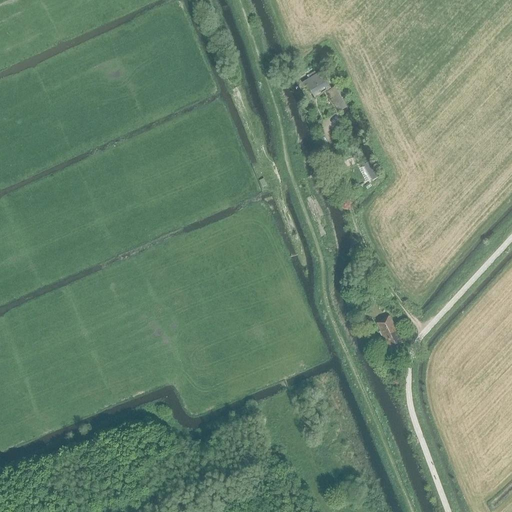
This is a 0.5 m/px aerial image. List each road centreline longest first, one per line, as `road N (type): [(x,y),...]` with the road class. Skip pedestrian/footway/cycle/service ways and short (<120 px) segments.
road 1 (track): [(416,342),(419,327),(364,247),(322,128)]
road 2 (track): [(511,229),(419,327)]
